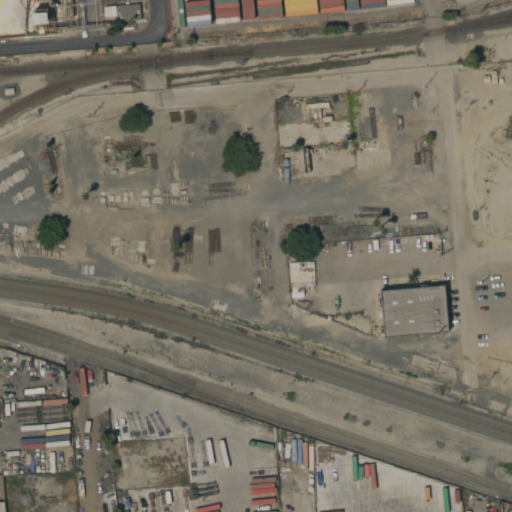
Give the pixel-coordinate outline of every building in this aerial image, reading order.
[(64,0),(71,0),(73,17),(66,17),(64,0)] [(114,15),(111,16),(111,9),(114,8),(114,6),(124,5),(124,2),(128,1),(128,5),(138,4),(140,20),(115,22),(114,15)] [(46,24),(32,25),(32,14),(45,13),(46,24)] [(304,104),(329,102),(329,109),(327,109),(327,108),(320,108),(320,117),(331,116),(332,126),(320,127),(320,132),(308,133),(307,118),(307,109),(305,109),(304,104)] [(445,308),(447,332),(384,337),(381,314),(379,290),(443,285),(445,308)] [(151,388),(149,394),(114,383),(116,376),(151,388)]
